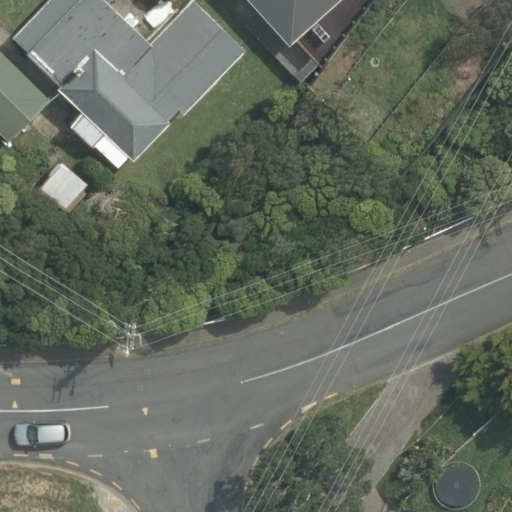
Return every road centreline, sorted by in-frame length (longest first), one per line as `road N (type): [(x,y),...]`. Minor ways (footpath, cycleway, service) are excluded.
road 1 (tertiary): [(511,270),(166,414)]
road 2 (tertiary): [(0,419),(166,414)]
